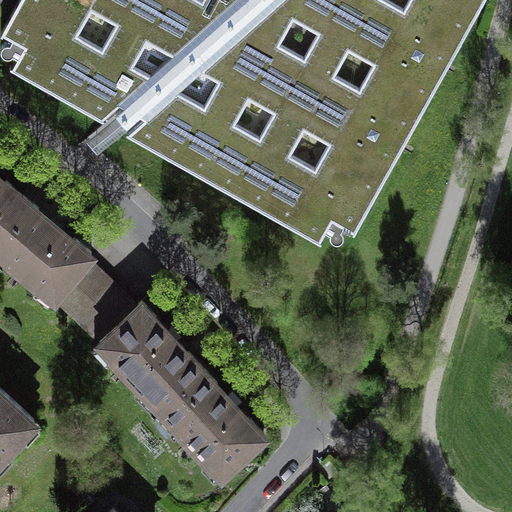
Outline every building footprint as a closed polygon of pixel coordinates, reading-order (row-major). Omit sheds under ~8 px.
[(18,0),(1,32),(2,33),(3,31),(25,44),(13,65),(11,64),(11,66),(103,117),(104,116),(102,115),(120,100),(125,103),(131,107),(140,112),(146,115),(129,131),(127,129),(126,130),(321,239),(321,238),(320,237),(332,216),(354,228),(353,229),(354,230),(483,0),(18,0)] [(0,219),(22,194),(6,180),(5,182),(0,177),(0,219)] [(38,207),(22,194),(0,219),(0,249),(8,256),(6,259),(37,285),(39,282),(55,295),(64,284),(87,306),(112,281),(99,269),(87,257),(91,251),(74,237),(73,238),(55,223),(37,208),(38,207)] [(161,404),(203,366),(189,350),(187,352),(171,334),(155,317),(157,316),(142,300),(137,304),(124,293),(112,281),(87,306),(111,328),(100,338),(113,353),(110,356),(138,386),(141,383),(161,404)] [(64,284),(55,295),(77,317),(87,306),(64,284)] [(87,306),(77,317),(100,338),(111,328),(87,306)] [(217,381),(203,366),(161,404),(181,426),(178,429),(205,458),(208,456),(222,470),(264,432),(249,415),(247,417),(231,400),(216,383),(217,381)] [(0,454),(6,448),(9,451),(23,435),(21,432),(34,418),(0,386),(0,454)]
